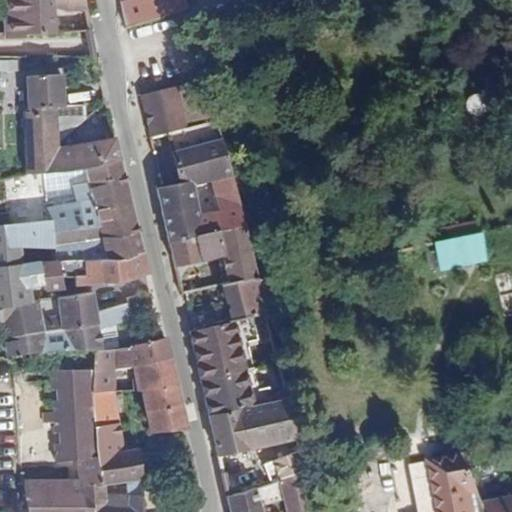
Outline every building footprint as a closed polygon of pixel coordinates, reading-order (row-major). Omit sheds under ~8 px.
[(14,0),(11,0),(16,42),(32,42),(32,38),(62,35),(60,8),(90,8),(88,0),(14,0)] [(132,23),(194,9),(192,0),(141,0),(128,3),(132,23)] [(34,121),(36,150),(66,147),(63,113),(71,112),(68,79),(35,82),(39,118),(34,121)] [(145,94),(154,136),(170,133),(193,129),(183,87),(145,94)] [(486,103),(483,103),(478,104),(475,107),(474,110),(474,114),(476,118),(481,120),(486,118),(490,115),(491,110),(490,106),(486,103)] [(237,176),(224,123),(193,129),(170,133),(182,187),(202,183),(216,180),(237,176)] [(66,150),(68,175),(92,168),(123,160),(121,141),(66,150)] [(36,150),(41,183),(63,176),(68,175),(66,150),(66,147),(36,150)] [(100,228),(66,236),(69,250),(142,237),(123,160),(92,168),(96,186),(104,216),(96,218),(100,228)] [(68,175),(63,176),(63,193),(96,186),(92,168),(68,175)] [(41,183),(20,189),(23,236),(64,225),(63,193),(63,176),(41,183)] [(172,245),(250,228),(237,176),(216,180),(222,210),(207,214),(202,183),(182,187),(161,190),(172,245)] [(5,240),(10,278),(35,273),(33,262),(58,257),(60,270),(146,256),(142,237),(69,250),(66,236),(64,225),(23,236),(5,240)] [(220,287),(263,278),(250,228),(172,245),(178,270),(215,261),(220,287)] [(442,249),(488,242),(486,229),(440,235),(442,249)] [(492,268),(488,242),(442,249),(444,259),(434,261),(436,276),(492,268)] [(146,256),(60,270),(60,282),(80,280),(81,290),(152,279),(146,256)] [(60,270),(43,272),(44,285),(51,284),(52,296),(62,295),(60,282),(60,270)] [(10,278),(13,304),(14,308),(45,305),(44,285),(43,272),(35,273),(10,278)] [(256,316),(272,313),(263,278),(220,287),(219,288),(223,308),(191,316),(194,332),(256,316)] [(75,324),(102,319),(99,299),(72,303),(75,324)] [(0,306),(0,330),(16,328),(14,308),(13,304),(0,306)] [(14,308),(16,328),(18,344),(54,339),(50,305),(45,305),(14,308)] [(141,324),(136,305),(129,307),(124,314),(102,319),(104,332),(122,328),(141,324)] [(191,332),(201,379),(247,370),(242,346),(261,341),(256,316),(194,332),(191,332)] [(104,332),(102,319),(75,324),(78,336),(104,332)] [(124,351),(122,328),(104,332),(108,352),(116,352),(124,351)] [(18,344),(22,366),(90,356),(108,352),(104,332),(78,336),(54,339),(18,344)] [(167,346),(166,344),(141,348),(145,365),(147,375),(164,372),(177,371),(171,345),(167,346)] [(145,365),(141,348),(124,351),(116,352),(117,368),(145,365)] [(108,352),(90,356),(91,370),(93,392),(119,389),(117,368),(116,352),(108,352)] [(48,377),(50,392),(57,392),(58,407),(94,404),(93,392),(91,370),(48,377)] [(201,379),(210,419),(275,403),(271,390),(252,393),(247,370),(201,379)] [(179,380),(177,371),(164,372),(147,375),(150,385),(179,380)] [(191,433),(179,380),(150,385),(154,401),(158,400),(166,436),(191,433)] [(119,389),(93,392),(94,404),(94,409),(121,406),(119,389)] [(275,469),(279,488),(306,482),(294,399),(275,403),(210,419),(219,460),(286,445),(290,465),(275,469)] [(32,497),(37,511),(95,511),(94,495),(101,495),(101,484),(99,453),(94,409),(94,404),(58,407),(59,414),(63,413),(64,426),(57,428),(57,434),(63,434),(64,447),(59,447),(61,467),(73,465),(76,485),(32,491),(32,497)] [(94,409),(99,453),(126,451),(121,406),(94,409)] [(55,414),(57,428),(64,426),(63,413),(59,414),(55,414)] [(45,415),(46,429),(57,428),(55,414),(45,415)] [(511,443),(493,448),(494,456),(511,451),(511,443)] [(141,482),(150,481),(145,449),(126,451),(99,453),(101,484),(141,482)] [(484,511),(483,509),(468,462),(415,474),(424,511),(484,511)] [(94,495),(95,511),(154,511),(150,481),(141,482),(142,493),(101,495),(94,495)] [(283,511),(310,511),(306,482),(279,488),(283,511)] [(227,499),(229,511),(257,511),(254,493),(227,499)] [(511,511),(511,502),(483,509),(484,511),(511,511)]
